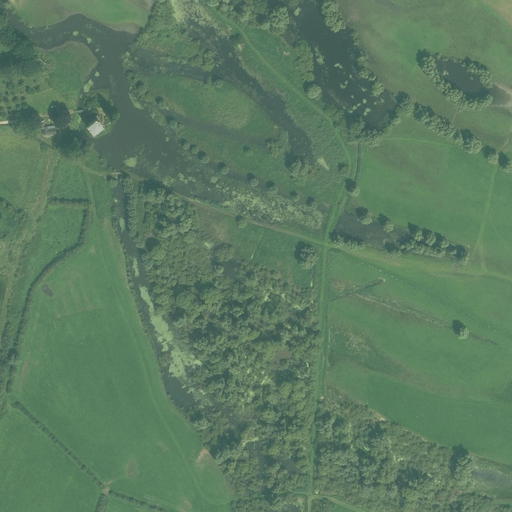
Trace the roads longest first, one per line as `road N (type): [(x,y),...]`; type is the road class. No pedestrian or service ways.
road 1 (track): [(207,0),(329,118),(351,162),(323,243),(309,511)]
road 2 (track): [(323,243),(109,174)]
